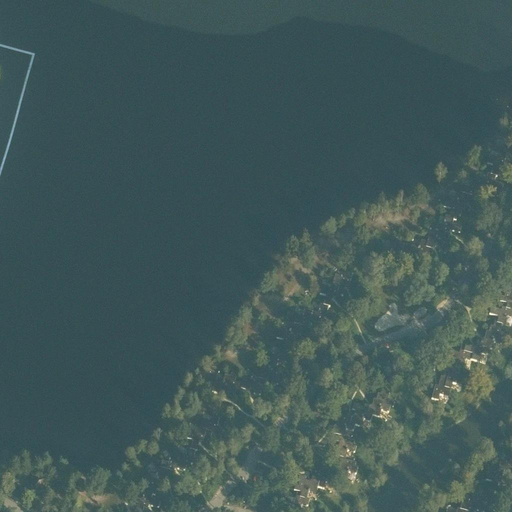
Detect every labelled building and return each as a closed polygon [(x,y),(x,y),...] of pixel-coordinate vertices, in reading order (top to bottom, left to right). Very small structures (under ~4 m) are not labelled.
[(382,251),(380,263),(388,265),(388,263),(395,264),(396,262),(401,263),(402,260),(409,262),(409,260),(419,261),(419,264),(427,266),(428,259),(427,259),(428,255),(431,256),(432,251),(434,251),(434,250),(439,251),(438,254),(445,255),(446,248),(445,248),(446,245),(449,246),(450,241),(447,240),(449,232),(458,234),(460,228),(451,226),(453,219),(456,220),(456,217),(460,218),(461,211),(464,212),(466,205),(468,205),(468,203),(472,204),(474,195),(485,197),(485,193),(490,193),(490,189),(501,192),(502,186),(493,183),(495,177),(497,178),(499,167),(506,169),(507,165),(503,164),(506,155),(499,153),(498,159),(488,157),(486,165),(492,166),(490,176),(486,175),(484,184),(470,180),(468,189),(462,188),(461,194),(458,193),(456,200),(448,199),(447,205),(444,204),(443,209),(450,210),(449,215),(448,218),(444,218),(443,227),(436,225),(435,232),(438,233),(436,240),(428,238),(426,244),(420,243),(418,249),(410,248),(409,254),(401,252),(402,245),(398,244),(397,247),(391,246),(390,252),(382,251)] [(215,382),(211,394),(220,396),(220,394),(228,396),(228,393),(235,395),(235,392),(241,394),(242,391),(248,393),(249,391),(254,392),(253,396),(260,398),(261,391),(260,391),(262,383),(266,384),(267,381),(272,382),(270,386),(277,388),(279,381),(277,380),(278,377),(281,378),(283,372),(280,371),(282,364),(291,366),(293,360),(284,357),(285,352),(288,353),(289,348),(292,349),(294,343),(296,344),(298,335),(301,336),(303,328),(306,329),(307,327),(317,329),(317,328),(322,329),(324,321),(333,323),(335,317),(326,315),(328,309),(329,309),(332,299),(339,301),(340,297),(342,298),(345,288),(348,289),(352,275),(345,274),(344,279),(334,277),(330,291),(321,288),(319,297),(325,299),(322,307),(319,306),(317,315),(303,312),(301,321),(295,319),(293,325),(291,325),(289,332),(281,330),(280,336),(277,335),(275,340),(282,342),(280,350),(277,349),(275,358),(270,357),(268,364),(270,365),(268,371),(260,369),(259,375),(252,373),(251,381),(243,379),(241,386),(233,384),(235,376),(231,375),(230,378),(224,377),(222,384),(215,382)] [(430,386),(429,390),(433,391),(430,401),(437,403),(439,396),(448,399),(452,385),(461,387),(463,379),(457,378),(459,369),(463,370),(465,360),(479,364),(481,354),(487,355),(488,349),(492,350),(493,344),(501,345),(502,339),(505,340),(506,335),(500,333),(502,325),(505,326),(507,317),(511,318),(511,311),(511,312),(511,309),(511,293),(510,293),(511,289),(504,288),(503,294),(504,294),(503,299),(500,298),(499,303),(502,304),(500,311),(490,309),(488,316),(497,318),(496,322),(494,322),(493,327),(489,326),(488,332),(485,332),(484,339),(481,339),(480,343),(476,342),(475,349),(464,347),(464,348),(460,347),(458,355),(448,352),(447,359),(456,361),(454,367),(453,367),(450,376),(443,375),(442,379),(440,378),(438,388),(430,386)] [(284,499),(283,506),(292,508),(290,511),(299,511),(300,507),(306,508),(307,503),(306,502),(308,494),(315,496),(317,490),(323,491),(325,484),(333,486),(334,479),(346,482),(348,474),(355,476),(357,470),(354,469),(355,464),(344,462),(346,453),(354,455),(355,448),(353,447),(354,443),(343,441),(345,432),(353,433),(355,427),(361,429),(363,422),(370,423),(371,417),(379,419),(380,412),(390,414),(391,412),(388,411),(389,408),(392,408),(393,403),(387,402),(389,394),(381,392),(379,396),(376,395),(375,402),(372,401),(370,409),(363,407),(362,410),(359,409),(359,407),(352,406),(351,412),(354,413),(353,419),(346,417),(345,420),(341,419),(342,417),(335,416),(333,422),(337,423),(335,430),(333,430),(331,437),(336,438),(335,444),(338,445),(336,452),(334,451),(332,457),(338,459),(336,465),(339,466),(337,475),(331,473),(331,476),(321,474),(322,469),(316,468),(314,475),(315,475),(315,478),(313,478),(311,485),(304,483),(305,479),(299,478),(297,485),(298,485),(297,489),(294,488),(293,493),(296,494),(295,502),(284,499)] [(142,511),(143,509),(147,510),(147,511),(152,511),(157,511),(158,504),(151,502),(152,497),(154,497),(155,492),(159,493),(160,487),(163,487),(165,479),(171,480),(174,471),(183,473),(182,475),(187,476),(190,464),(196,465),(196,468),(200,469),(201,461),(193,459),(194,453),(196,453),(198,443),(202,444),(202,442),(206,442),(209,442),(211,434),(216,435),(219,420),(212,418),(211,424),(201,422),(198,435),(188,433),(186,441),(192,442),(190,451),(186,450),(184,460),(169,456),(167,465),(161,464),(160,470),(157,469),(156,476),(148,474),(145,485),(149,486),(147,494),(143,493),(141,502),(135,501),(134,507),(136,508),(135,511),(142,511)] [(473,511),(475,511),(487,511),(489,506),(499,508),(501,502),(492,499),(493,494),(495,494),(498,484),(501,485),(502,481),(508,483),(511,473),(511,458),(509,464),(500,462),(496,476),(487,473),(485,481),(491,483),(488,492),(485,491),(482,500),(469,497),(466,506),(461,505),(459,511),(456,510),(455,511),(473,511)] [(33,480),(32,491),(43,492),(44,481),(33,480)]
